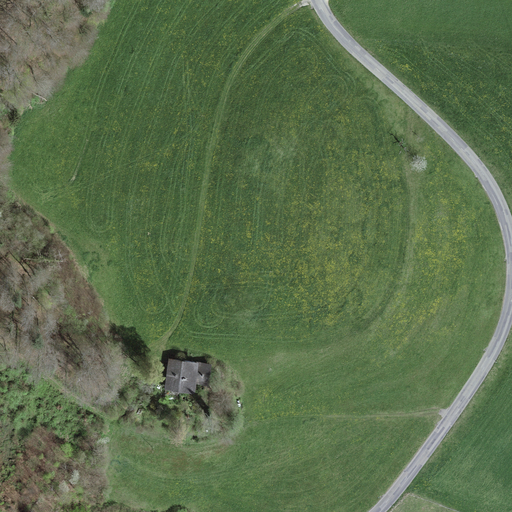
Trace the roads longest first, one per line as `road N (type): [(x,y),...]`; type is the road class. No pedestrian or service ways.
road 1 (track): [(452,415),(267,418),(209,441),(170,442),(126,427),(0,355)]
road 2 (track): [(309,0),(270,26),(229,81),(180,316),(152,345)]
road 3 (tertiary): [(317,0),(347,41),(477,165),(500,203),(511,247)]
road 4 (tertiary): [(511,292),(491,353),(377,511)]
